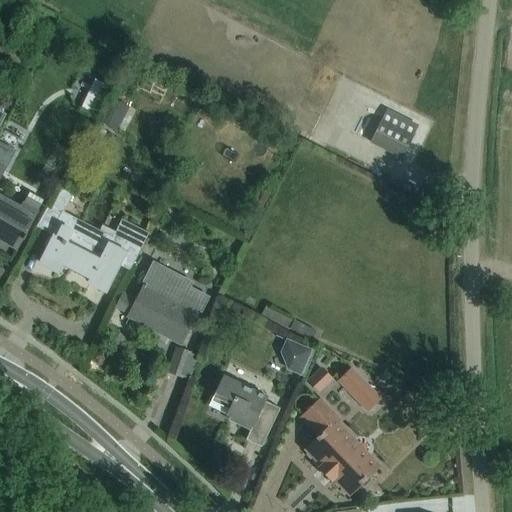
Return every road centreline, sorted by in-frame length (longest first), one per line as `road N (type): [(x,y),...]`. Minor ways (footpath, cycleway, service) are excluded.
road 1 (unclassified): [(482,511),(470,259),(487,0)]
road 2 (secondary): [(171,511),(0,373)]
